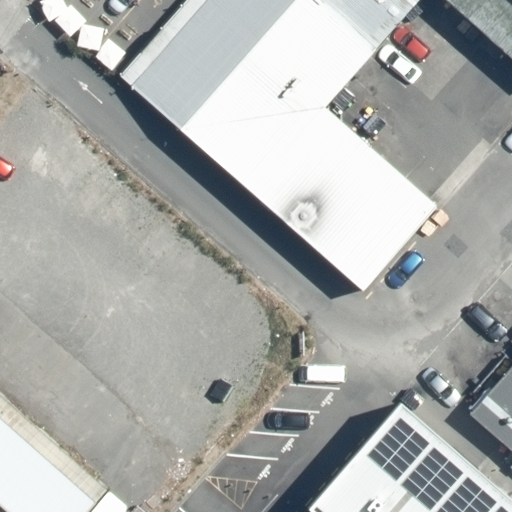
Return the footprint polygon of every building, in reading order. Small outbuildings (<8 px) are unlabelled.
[(210,0),(191,0),(123,76),(134,86),(210,0)] [(511,0),(210,0),(134,86),(360,279),(423,208),(310,108),(406,0),(468,0),(511,38),(511,0)] [(511,378),(473,422),(511,454),(511,378)] [(0,391),(0,413),(100,502),(111,489),(0,391)] [(511,511),(511,493),(406,401),(314,509),(317,511),(511,511)] [(0,511),(91,511),(100,502),(0,413),(0,511)]
